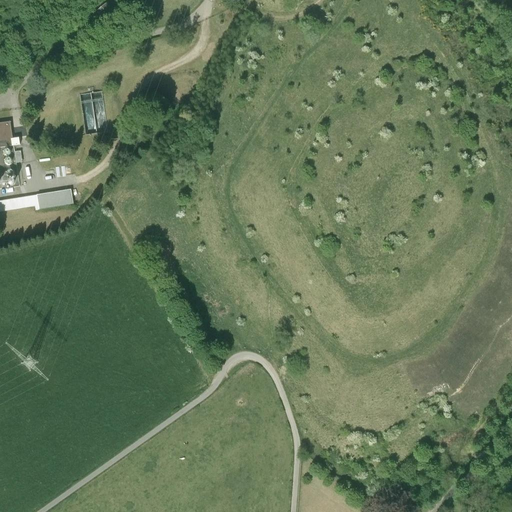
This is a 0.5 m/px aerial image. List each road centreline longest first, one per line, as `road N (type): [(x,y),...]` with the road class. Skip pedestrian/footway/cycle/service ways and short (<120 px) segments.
road 1 (track): [(293,511),(294,430),(273,376),(244,355),(203,397),(41,511)]
road 2 (track): [(211,0),(186,27),(44,68),(0,102)]
road 3 (unclassified): [(511,414),(442,511)]
